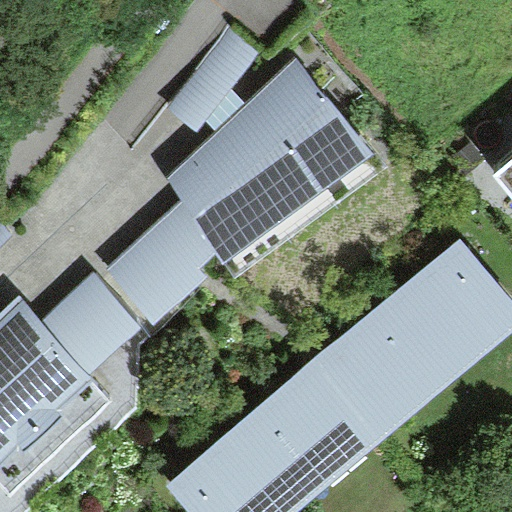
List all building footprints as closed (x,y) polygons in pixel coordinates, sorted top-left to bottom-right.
[(170,100),(199,123),(207,112),(232,80),(258,47),(229,24),(170,100)] [(218,122),(169,168),(185,190),(217,233),(223,239),(373,129),(298,48),(247,96),(233,108),(218,122)] [(247,96),(232,80),(207,112),(218,122),(233,108),(247,96)] [(511,141),(498,154),(511,171),(511,141)] [(185,190),(109,262),(155,308),(207,252),(201,246),(217,233),(185,190)] [(0,217),(0,244),(13,232),(0,217)] [(330,332),(314,345),(381,425),(511,315),(511,281),(462,222),(330,332)] [(142,312),(94,265),(43,313),(89,361),(142,312)] [(43,313),(19,287),(0,305),(0,450),(19,433),(24,438),(63,401),(58,395),(91,363),(89,361),(43,313)] [(277,511),(381,425),(314,345),(300,357),(168,467),(206,511),(277,511)]
